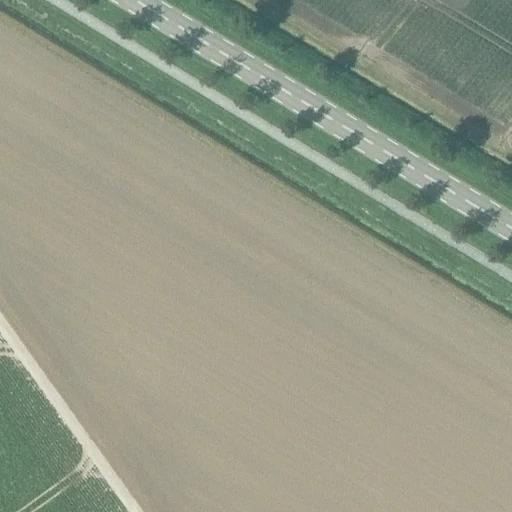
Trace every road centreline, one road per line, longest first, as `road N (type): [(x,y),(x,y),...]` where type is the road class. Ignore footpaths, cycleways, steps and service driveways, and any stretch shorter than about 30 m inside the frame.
road 1 (secondary): [(131,0),(511,230)]
road 2 (track): [(0,325),(133,511)]
